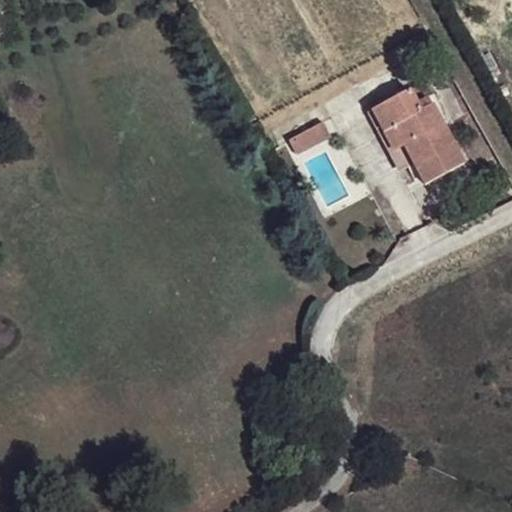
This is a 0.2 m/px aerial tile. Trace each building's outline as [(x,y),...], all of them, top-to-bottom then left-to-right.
[(285,108),(232,0),(198,0),(259,121),(285,108)] [(287,0),(240,0),(298,100),(334,79),(287,0)] [(313,0),(353,72),(420,35),(400,0),(313,0)] [(410,97),(373,117),(395,158),(405,153),(415,171),(427,191),(468,168),(436,110),(421,118),(410,97)] [(319,122),(286,141),(292,152),(326,134),(319,122)] [(405,153),(395,158),(405,176),(415,171),(405,153)]
